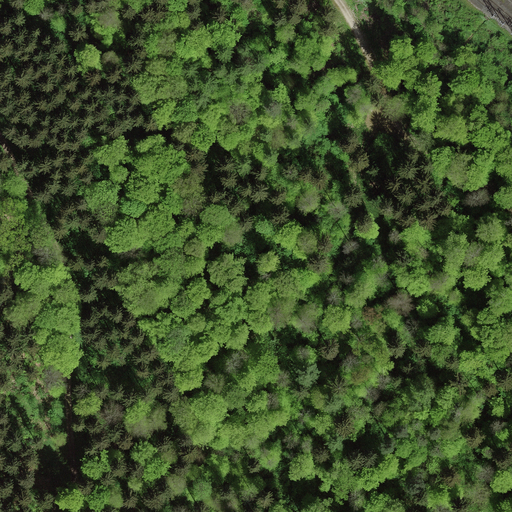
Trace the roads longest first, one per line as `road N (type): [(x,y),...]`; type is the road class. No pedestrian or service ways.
road 1 (track): [(0,130),(70,288),(66,387),(78,511)]
road 2 (track): [(340,0),(399,131),(511,209)]
